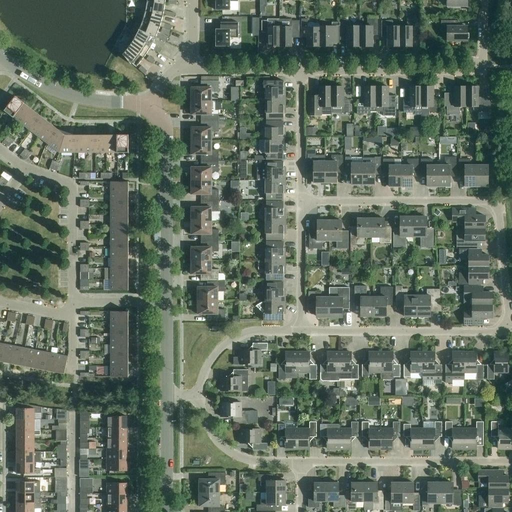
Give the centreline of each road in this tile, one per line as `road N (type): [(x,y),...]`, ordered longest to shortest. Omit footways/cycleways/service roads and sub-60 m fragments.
road 1 (residential): [(301,331),(492,332),(506,324),(506,309),(499,217),(483,202),(299,204)]
road 2 (residential): [(483,0),(474,71),(299,71)]
road 3 (residential): [(299,462),(511,463)]
road 4 (tertiary): [(146,109),(166,138),(167,303)]
road 5 (residential): [(27,167),(73,184),(73,303)]
road 6 (tertiary): [(1,56),(53,90),(146,109)]
road 7 (residential): [(198,398),(208,365),(231,340),(301,331)]
road 8 (residential): [(198,398),(213,436),(243,459),(299,462)]
road 9 (residential): [(299,71),(299,204)]
road 10 (residential): [(299,204),(301,331)]
